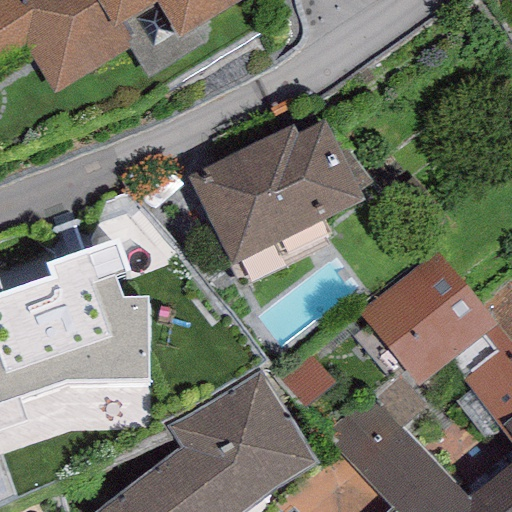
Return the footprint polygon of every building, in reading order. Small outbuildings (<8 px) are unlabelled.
[(266,0),(0,0),(0,67),(24,54),(51,102),(126,60),(116,43),(157,20),(175,51),(266,0)] [(337,146),(211,197),(243,277),(369,226),(337,146)] [(0,278),(0,397),(65,374),(147,375),(147,290),(121,290),(115,268),(129,265),(117,227),(106,231),(93,240),(65,252),(45,254),(48,268),(2,283),(0,278)] [(436,247),(360,310),(418,383),(449,356),(499,426),(511,414),(511,341),(494,319),(497,317),(436,247)] [(263,369),(168,425),(179,447),(147,466),(94,509),(96,511),(234,511),(266,488),(317,459),(263,369)] [(401,374),(373,403),(400,429),(426,404),(401,374)] [(368,399),(325,439),(394,505),(401,511),(511,511),(511,414),(499,426),(511,441),(511,455),(469,496),(400,429),(373,403),(368,399)]
